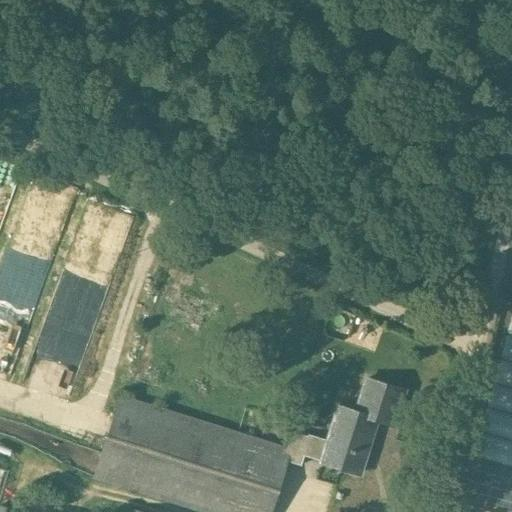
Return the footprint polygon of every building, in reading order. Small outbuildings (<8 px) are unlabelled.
[(502,511),(511,511),(511,305),(500,360),(511,362),(511,382),(506,411),(505,411),(483,508),(502,511)] [(404,390),(366,378),(356,410),(356,412),(375,418),(393,424),(404,390)] [(284,447),(120,396),(94,477),(207,511),(269,511),(286,460),(289,448),(284,447)] [(356,410),(338,405),(327,440),(308,434),(308,435),(301,455),(303,456),(358,473),(375,418),(356,412),(356,410)] [(308,435),(290,430),(284,447),(289,448),(286,460),(300,464),(303,456),(301,455),(308,435)]
